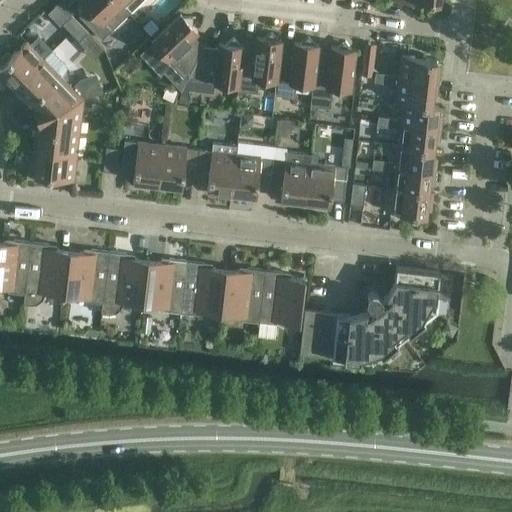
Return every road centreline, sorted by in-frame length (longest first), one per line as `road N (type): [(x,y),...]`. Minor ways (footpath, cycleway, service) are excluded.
road 1 (secondary): [(0,456),(253,438),(511,461)]
road 2 (residential): [(0,201),(472,256)]
road 3 (residential): [(461,35),(207,0)]
road 4 (residential): [(472,256),(491,86)]
